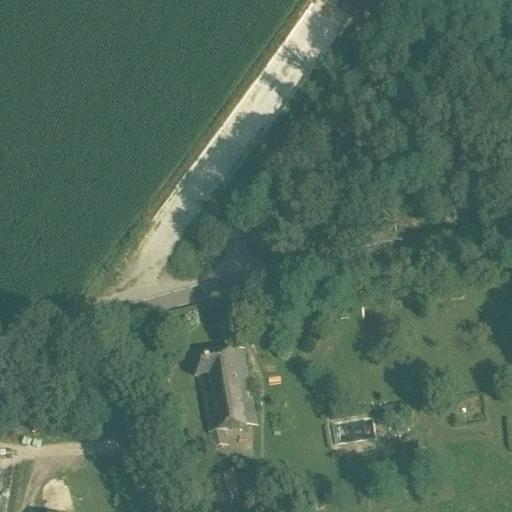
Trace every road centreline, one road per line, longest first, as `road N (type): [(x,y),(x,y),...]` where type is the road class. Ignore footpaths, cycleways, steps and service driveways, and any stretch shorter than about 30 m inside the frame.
road 1 (unclassified): [(74,328),(351,254),(511,222)]
road 2 (track): [(235,246),(267,185),(404,0)]
road 3 (unclassified): [(162,511),(74,328)]
